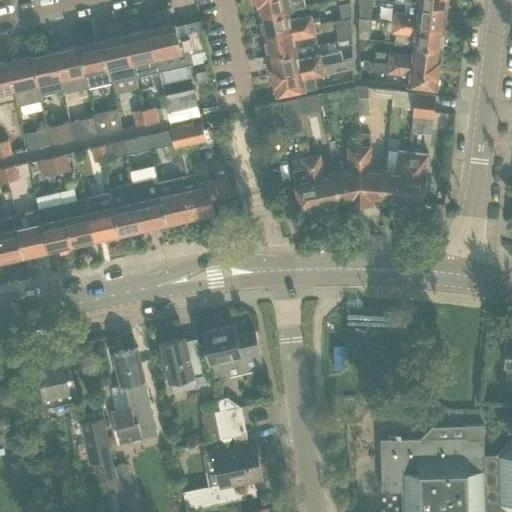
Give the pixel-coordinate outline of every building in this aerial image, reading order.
[(256,0),(259,15),(288,9),(305,6),(303,0),(256,0)] [(349,1),(338,3),(338,4),(341,18),(350,17),(349,1)] [(407,2),(405,2),(404,13),(394,12),(393,21),(444,27),(446,7),(407,2)] [(358,7),(358,17),(370,19),(372,9),(358,7)] [(288,9),(259,15),(263,35),(313,24),(311,15),(290,19),(288,9)] [(341,18),(333,20),(336,34),(351,31),(350,17),(341,18)] [(368,38),(370,19),(358,17),(358,37),(368,38)] [(393,21),(387,21),(385,30),(395,32),(394,42),(412,44),(441,48),(444,27),(393,21)] [(175,23),(150,29),(160,71),(193,63),(187,34),(177,36),(175,23)] [(313,24),(263,35),(268,55),(296,49),(294,38),(315,34),(313,24)] [(133,62),(136,76),(160,71),(150,29),(126,34),(133,62)] [(109,68),(112,81),(136,76),(133,62),(126,34),(102,39),(109,68)] [(79,45),(89,87),(112,81),(109,68),(102,39),(79,45)] [(376,50),(375,61),(439,68),(441,48),(412,44),(411,55),(376,50)] [(89,87),(79,45),(55,50),(61,78),(65,92),(89,87)] [(33,55),(31,56),(38,84),(40,94),(57,91),(57,94),(65,92),(61,78),(55,50),(45,52),(44,49),(33,52),(33,55)] [(298,59),(296,49),(268,55),(272,75),(335,62),(344,60),(341,50),(298,59)] [(31,56),(7,61),(14,89),(13,89),(17,105),(41,100),(40,94),(38,84),(31,56)] [(7,61),(0,62),(0,92),(13,89),(14,89),(7,61)] [(373,61),(372,69),(374,69),(409,74),(407,85),(436,89),(439,68),(375,61),(373,61)] [(335,62),(272,75),(276,95),(317,87),(314,76),(337,71),(335,62)] [(368,85),(357,84),(357,95),(358,112),(369,112),(368,85)] [(325,91),(327,102),(356,96),(354,85),(325,91)] [(392,104),(413,107),(415,92),(415,91),(393,88),(392,104)] [(195,91),(166,98),(167,103),(170,117),(171,121),(200,114),(195,91)] [(415,92),(413,107),(412,115),(433,117),(436,95),(415,92)] [(297,97),(281,100),(289,136),(305,132),(301,114),(297,97)] [(155,105),(141,108),(145,122),(169,117),(166,104),(156,106),(155,105)] [(145,122),(141,108),(132,110),(136,124),(145,122)] [(118,109),(94,115),(95,119),(98,133),(121,128),(118,109)] [(94,115),(85,117),(89,135),(97,133),(98,133),(95,119),(94,115)] [(46,127),(50,144),(74,139),(70,119),(45,125),(46,127)] [(183,126),(170,129),(174,143),(175,148),(207,140),(202,122),(192,124),(191,121),(182,123),(183,126)] [(46,127),(22,132),(23,133),(26,149),(50,144),(46,127)] [(156,132),(147,134),(151,148),(174,143),(170,129),(156,132)] [(138,136),(124,140),(126,154),(151,148),(147,134),(138,136)] [(0,140),(0,143),(3,155),(11,153),(8,139),(0,140)] [(109,143),(100,145),(103,159),(126,154),(124,140),(109,143)] [(296,143),(298,154),(310,152),(307,141),(296,143)] [(103,159),(100,145),(91,147),(94,161),(103,159)] [(348,169),(334,172),(340,201),(343,203),(361,202),(359,145),(347,146),(348,169)] [(359,145),(361,202),(379,202),(381,199),(385,170),(371,168),(370,145),(359,145)] [(395,171),(385,170),(381,199),(402,201),(408,151),(398,149),(395,171)] [(408,151),(402,201),(422,204),(429,153),(409,150),(409,151),(408,151)] [(66,153),(53,156),(56,172),(69,169),(66,153)] [(324,174),(320,153),(310,155),(320,205),(340,201),(334,172),(324,174)] [(320,205),(310,155),(300,157),(302,167),(292,169),(300,209),(320,205)] [(53,156),(40,159),(43,175),(56,172),(53,156)] [(154,164),(129,169),(132,182),(143,228),(155,225),(155,228),(166,225),(165,223),(167,223),(157,181),(156,176),(154,164)] [(14,165),(5,167),(8,181),(18,179),(14,165)] [(0,167),(0,182),(8,181),(5,167),(0,167)] [(205,170),(180,175),(184,189),(191,217),(215,212),(205,170)] [(184,189),(180,175),(157,181),(167,223),(169,222),(170,224),(180,222),(180,220),(191,217),(184,189)] [(132,182),(120,185),(108,187),(109,191),(119,234),(143,228),(132,182)] [(109,191),(98,194),(85,197),(88,211),(95,239),(119,234),(109,191)] [(88,211),(85,197),(61,202),(71,245),(95,239),(88,211)] [(71,245),(61,202),(37,208),(47,250),(71,245)] [(28,225),(17,227),(23,256),(47,250),(37,208),(25,210),(28,225)] [(15,215),(3,218),(0,218),(0,260),(23,256),(17,227),(15,215)] [(224,324),(224,327),(203,332),(209,361),(210,361),(214,379),(224,376),(223,370),(243,365),(242,361),(261,357),(255,332),(237,336),(234,325),(231,325),(231,323),(224,324)] [(206,380),(205,376),(201,357),(189,360),(184,336),(161,342),(170,381),(192,376),(194,383),(200,382),(206,380)] [(113,352),(117,372),(120,384),(124,383),(130,407),(111,411),(117,441),(134,437),(131,422),(153,418),(141,367),(137,347),(113,352)] [(77,401),(72,382),(68,363),(40,369),(44,388),(40,389),(44,408),(77,401)] [(217,410),(214,411),(217,424),(243,419),(241,405),(227,396),(217,398),(220,410),(217,410)] [(220,438),(217,424),(214,411),(200,414),(206,441),(220,438)] [(104,417),(80,422),(89,462),(90,462),(94,461),(97,480),(100,479),(103,493),(119,490),(115,467),(114,464),(104,417)] [(243,419),(217,424),(220,438),(246,433),(243,419)] [(511,511),(511,438),(498,453),(484,454),(483,439),(483,424),(463,425),(464,437),(381,439),(382,490),(403,489),(403,511),(511,511)] [(220,483),(183,491),(187,509),(235,499),(232,484),(262,478),(254,442),(213,451),(220,483)] [(128,461),(114,464),(115,467),(119,490),(120,493),(122,503),(136,500),(128,461)]
